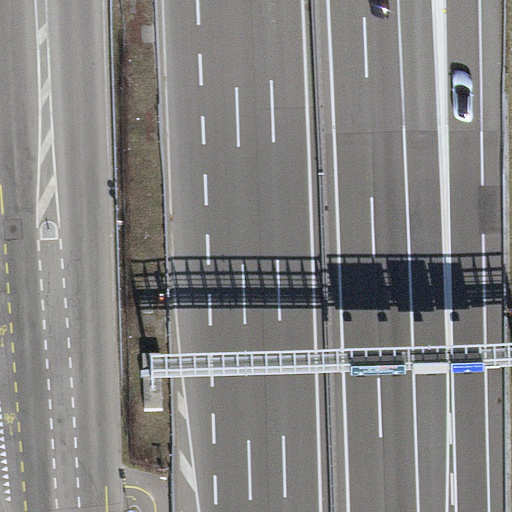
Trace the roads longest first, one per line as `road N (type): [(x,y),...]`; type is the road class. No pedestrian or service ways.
road 1 (motorway): [(462,511),(471,403),(464,0)]
road 2 (motorway): [(403,511),(382,0)]
road 3 (motorway): [(251,0),(270,511)]
road 4 (primary): [(7,0),(17,139),(60,375)]
road 5 (primary): [(60,375),(83,125),(77,0)]
road 6 (primary): [(68,511),(61,392)]
